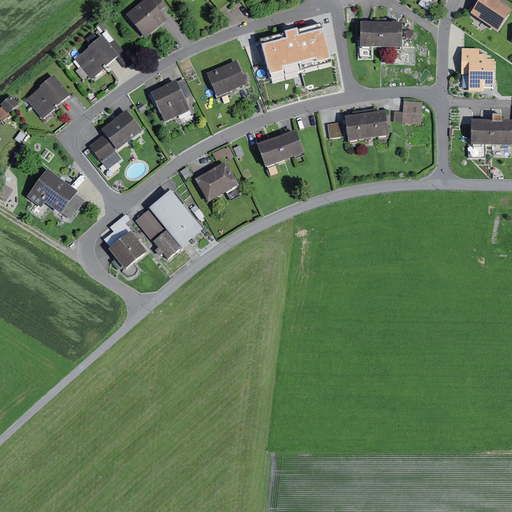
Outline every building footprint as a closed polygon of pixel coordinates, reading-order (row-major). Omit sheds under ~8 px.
[(153,0),(148,0),(129,15),(148,38),(170,20),(153,0)] [(511,19),(511,7),(499,0),(486,0),(483,5),(477,16),(504,33),(511,19)] [(322,23),(260,38),(270,78),(332,62),(322,23)] [(399,26),(358,25),(358,50),(398,50),(399,26)] [(106,37),(79,59),(94,79),(122,56),(106,37)] [(490,56),(483,56),(483,50),(466,50),(465,92),(499,92),(499,61),(490,61),(490,56)] [(234,63),(205,77),(216,99),(244,86),(234,63)] [(57,78),(30,100),(45,118),(72,96),(57,78)] [(180,81),(154,94),(169,123),(194,110),(180,81)] [(23,104),(15,95),(5,104),(12,113),(23,104)] [(420,104),(403,102),(400,124),(418,126),(420,104)] [(146,131),(131,111),(106,130),(121,150),(146,131)] [(383,116),(343,121),(347,144),(386,138),(383,116)] [(511,121),(477,121),(477,146),(511,146),(511,121)] [(341,124),(326,126),(328,141),(343,139),(341,124)] [(294,134),(255,148),(263,169),(301,156),(294,134)] [(106,135),(93,145),(110,169),(124,159),(106,135)] [(230,144),(215,150),(218,157),(234,151),(230,144)] [(243,185),(230,163),(199,181),(212,203),(243,185)] [(79,192),(50,170),(28,199),(42,210),(46,205),(63,217),(64,216),(71,221),(85,203),(76,196),(79,192)] [(172,193),(139,221),(171,260),(205,232),(172,193)] [(149,253),(134,233),(113,249),(127,269),(149,253)]
